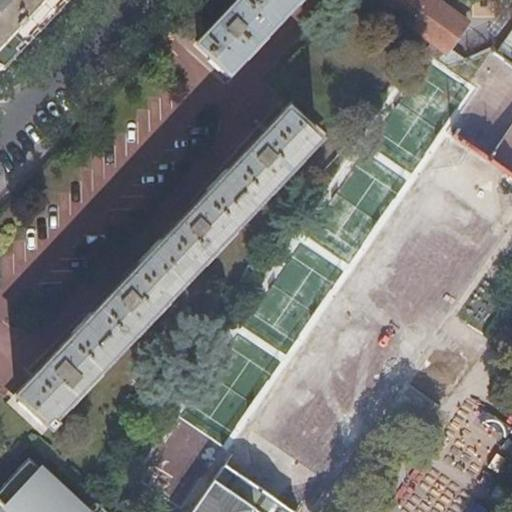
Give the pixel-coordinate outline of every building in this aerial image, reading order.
[(0,0),(0,62),(58,0),(0,0)] [(297,0),(238,0),(195,46),(226,75),(297,0)] [(375,0),(426,37),(445,51),(448,47),(467,22),(436,0),(375,0)] [(248,61),(262,74),(303,30),(289,17),(248,61)] [(511,30),(497,52),(511,62),(511,30)] [(462,58),(448,47),(445,51),(426,37),(419,46),(446,63),(462,58)] [(188,479),(206,454),(435,124),(411,107),(407,104),(402,101),(155,456),(188,479)] [(47,423),(51,427),(55,423),(51,419),(313,140),(284,111),(16,395),(46,424),(47,423)] [(83,511),(27,458),(0,487),(0,502),(10,511),(83,511)] [(288,511),(224,466),(191,511),(288,511)]
